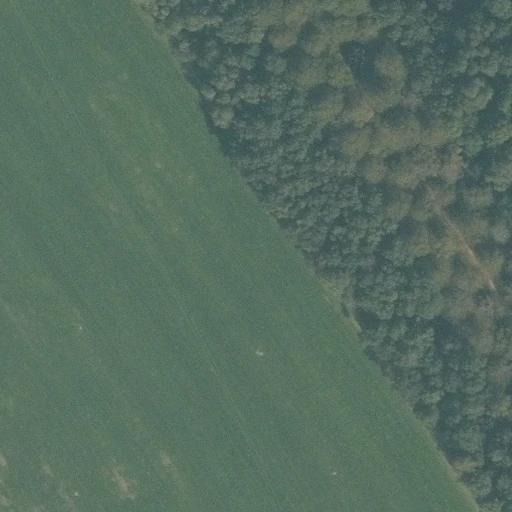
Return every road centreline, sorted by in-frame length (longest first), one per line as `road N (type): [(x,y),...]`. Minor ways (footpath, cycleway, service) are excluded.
road 1 (track): [(268,0),(511,366)]
road 2 (track): [(511,318),(300,0)]
